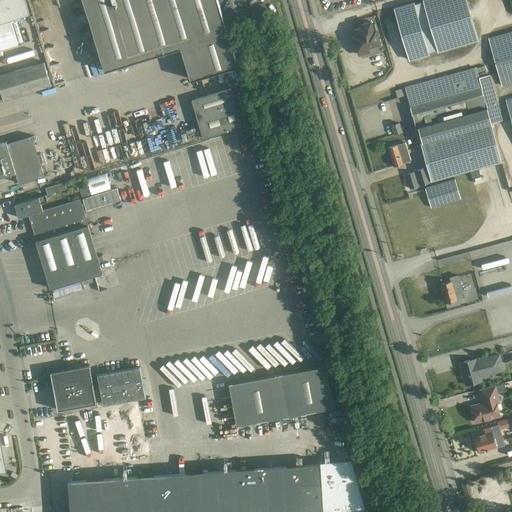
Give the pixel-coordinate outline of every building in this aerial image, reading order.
[(0,0),(0,23),(11,20),(11,19),(30,14),(25,0),(0,0)] [(159,52),(143,0),(85,0),(107,69),(159,52)] [(182,47),(229,33),(218,0),(144,0),(161,54),(182,47)] [(423,0),(425,3),(415,6),(414,2),(394,8),(410,61),(430,55),(429,52),(438,49),(439,52),(479,41),(466,0),(423,0)] [(11,20),(0,23),(0,49),(18,44),(11,20)] [(375,29),(374,23),(372,24),(371,21),(363,24),(363,26),(352,30),(356,41),(353,44),(354,48),(358,50),(359,54),(369,52),(368,47),(381,43),(377,29),(375,29)] [(511,31),(488,38),(502,87),(511,84),(511,31)] [(191,79),(238,64),(228,33),(182,47),(191,79)] [(44,62),(0,75),(0,89),(3,100),(51,85),(44,62)] [(415,123),(417,128),(487,108),(491,121),(503,118),(497,100),(490,75),(480,77),(478,69),(405,88),(415,123)] [(231,88),(192,100),(203,138),(243,126),(231,88)] [(492,123),(491,121),(487,108),(417,128),(420,140),(421,143),(492,123)] [(400,123),(392,125),(395,134),(402,131),(400,123)] [(502,161),(492,123),(421,143),(432,181),(502,161)] [(16,173),(19,183),(44,176),(32,135),(7,143),(16,173)] [(16,173),(7,143),(7,141),(0,143),(0,177),(16,173)] [(406,142),(389,147),(394,165),(411,160),(406,142)] [(416,170),(421,185),(431,181),(425,166),(416,170)] [(416,170),(414,171),(405,174),(411,189),(419,186),(421,185),(416,170)] [(111,189),(106,174),(87,180),(91,195),(111,189)] [(455,179),(425,188),(431,207),(461,199),(455,179)] [(67,189),(65,182),(46,188),(48,195),(67,189)] [(90,196),(87,187),(80,189),(83,199),(90,196)] [(117,189),(83,200),(84,204),(82,204),(83,208),(85,207),(87,211),(121,201),(117,189)] [(47,202),(45,195),(15,205),(19,218),(28,215),(36,240),(88,225),(80,199),(43,210),(41,203),(47,202)] [(88,225),(36,240),(51,289),(102,273),(99,263),(104,261),(103,257),(98,258),(88,225)] [(426,233),(426,241),(434,240),(434,232),(426,233)] [(452,281),(442,284),(448,307),(461,303),(460,298),(465,297),(465,295),(466,295),(465,291),(463,291),(459,275),(451,277),(452,281)] [(470,342),(463,343),(464,349),(493,343),(490,330),(468,334),(470,342)] [(476,359),(461,363),(464,376),(466,376),(469,385),(482,381),(481,376),(487,374),(487,372),(497,370),(497,372),(504,370),(500,354),(477,361),(476,359)] [(90,365),(51,372),(58,410),(97,403),(95,396),(99,395),(97,383),(96,383),(98,395),(95,395),(90,365)] [(324,366),(277,375),(285,417),(337,407),(324,366)] [(98,375),(103,405),(145,397),(140,368),(98,375)] [(285,417),(277,375),(230,384),(238,426),(285,417)] [(484,403),(472,406),(477,422),(498,417),(494,404),(500,402),(498,393),(506,391),(504,384),(481,390),(484,403)] [(479,446),(478,448),(479,452),(481,453),(485,452),(486,450),(504,444),(500,430),(504,429),(502,423),(497,425),(497,427),(485,430),(486,434),(476,437),(479,446)]
